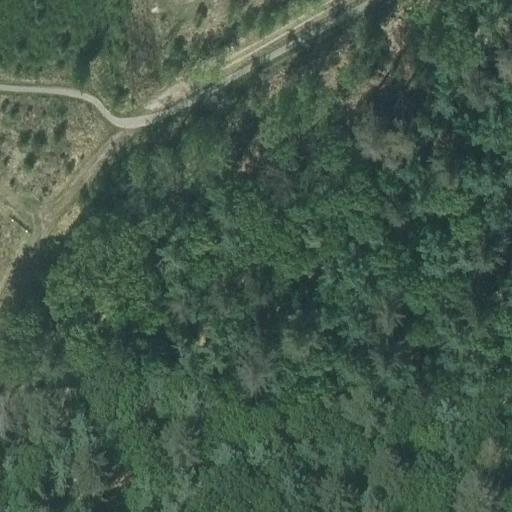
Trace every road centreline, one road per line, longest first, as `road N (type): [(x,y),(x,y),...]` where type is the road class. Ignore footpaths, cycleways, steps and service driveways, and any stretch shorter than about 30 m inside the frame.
road 1 (track): [(216,89),(286,236),(338,315),(372,422),(427,511)]
road 2 (track): [(336,0),(128,125)]
road 3 (track): [(128,125),(44,227)]
